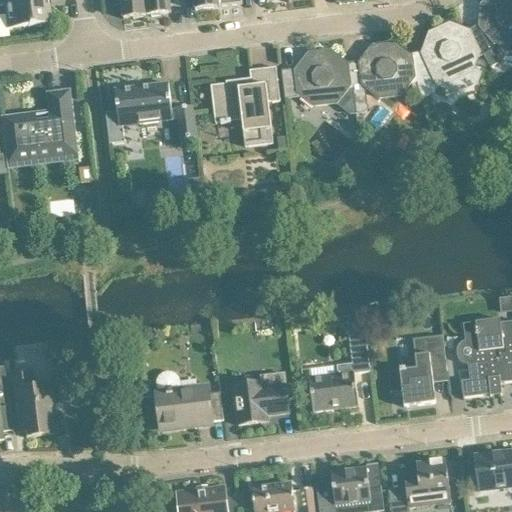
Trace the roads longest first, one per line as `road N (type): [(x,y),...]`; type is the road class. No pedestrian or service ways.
road 1 (residential): [(0,472),(511,420)]
road 2 (residential): [(442,0),(401,18),(89,52)]
